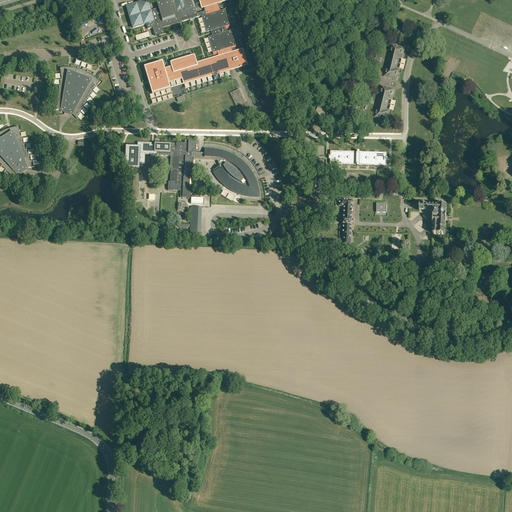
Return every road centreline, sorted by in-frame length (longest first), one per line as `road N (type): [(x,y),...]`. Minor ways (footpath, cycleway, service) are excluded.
road 1 (residential): [(405,136),(412,57),(438,22),(511,56)]
road 2 (residential): [(415,327),(417,240),(402,210),(405,136)]
road 3 (tertiary): [(108,511),(107,455),(94,434),(0,396)]
road 4 (residential): [(320,210),(317,248),(327,267),(415,327)]
road 5 (residential): [(152,132),(71,138),(0,110)]
road 6 (residential): [(275,217),(214,216),(221,235),(273,221)]
